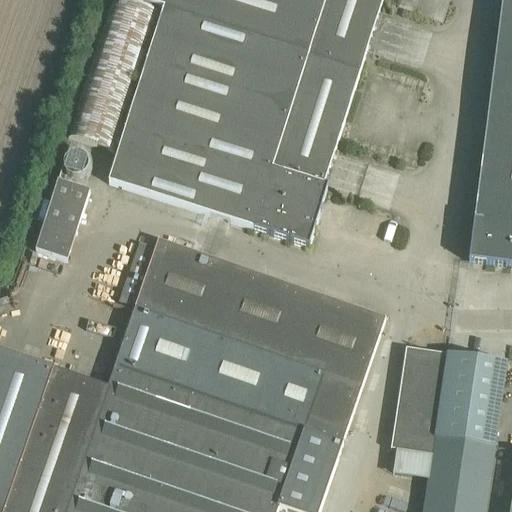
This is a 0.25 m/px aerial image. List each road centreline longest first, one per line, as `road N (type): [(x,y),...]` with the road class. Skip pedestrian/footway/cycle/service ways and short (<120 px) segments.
road 1 (unknown): [(59,316),(101,237),(125,217),(412,276)]
road 2 (unknown): [(412,276),(465,136),(481,0)]
road 3 (unknown): [(330,511),(398,345),(412,276)]
